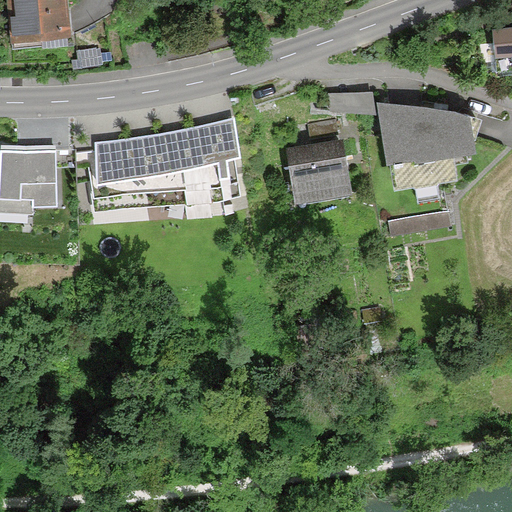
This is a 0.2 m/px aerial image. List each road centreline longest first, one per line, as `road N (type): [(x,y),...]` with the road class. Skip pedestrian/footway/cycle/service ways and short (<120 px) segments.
road 1 (track): [(511,434),(387,464),(204,489),(0,501)]
road 2 (tertiary): [(0,102),(146,93),(293,54)]
road 3 (residential): [(293,54),(317,69),(412,72),(511,105)]
road 4 (tertiary): [(293,54),(441,0)]
